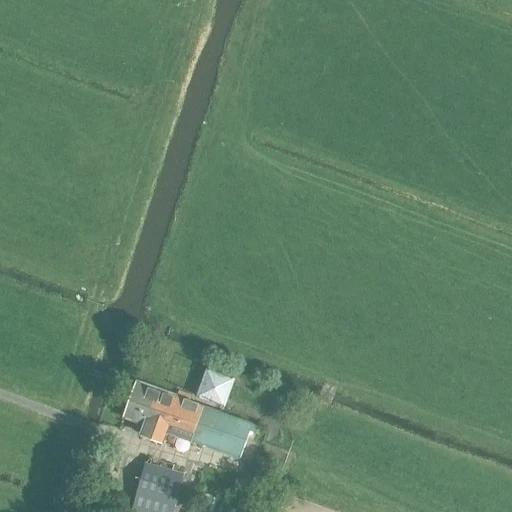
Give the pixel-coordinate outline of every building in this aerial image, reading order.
[(224,407),(234,378),(212,370),(201,399),(224,407)] [(241,458),(253,424),(140,383),(128,416),(147,425),(145,435),(166,442),(170,433),(241,458)] [(98,455),(85,500),(89,501),(109,507),(115,481),(117,481),(119,474),(119,473),(114,472),(115,466),(117,460),(109,458),(105,457),(106,456),(107,452),(99,450),(98,455)] [(136,511),(175,511),(186,474),(148,464),(135,511),(136,511)] [(235,511),(238,502),(203,492),(197,511),(194,510),(193,511),(235,511)]
